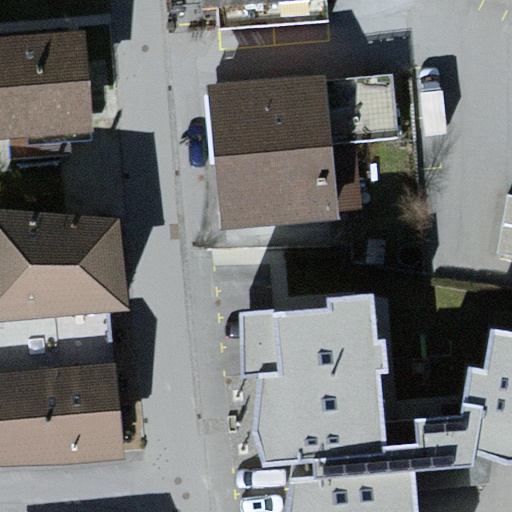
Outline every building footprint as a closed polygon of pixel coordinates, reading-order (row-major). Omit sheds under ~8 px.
[(215,0),(217,29),(329,20),(327,0),(215,0)] [(81,35),(0,40),(0,134),(88,128),(81,35)] [(335,75),(210,90),(228,220),(354,211),(335,75)] [(511,253),(511,200),(509,200),(501,251),(511,253)] [(115,224),(0,214),(0,316),(124,307),(115,224)] [(330,311),(243,317),(244,372),(265,372),(258,429),(267,460),(315,457),(316,481),(294,482),(290,511),(413,511),(409,467),(469,463),(472,448),(511,452),(511,338),(495,335),(487,375),(472,372),(465,419),(418,422),(419,448),(382,451),(370,298),(330,303),(330,311)] [(109,368),(0,376),(0,462),(116,453),(109,368)]
